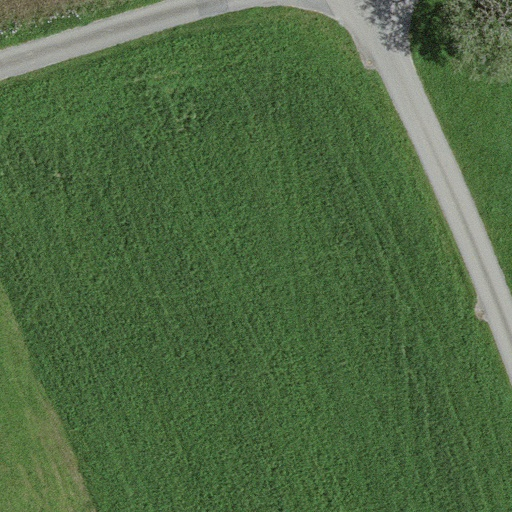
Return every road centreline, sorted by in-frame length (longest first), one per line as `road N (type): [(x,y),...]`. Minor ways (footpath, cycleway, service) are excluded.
road 1 (track): [(363,0),(463,214),(511,347)]
road 2 (track): [(255,0),(0,65)]
